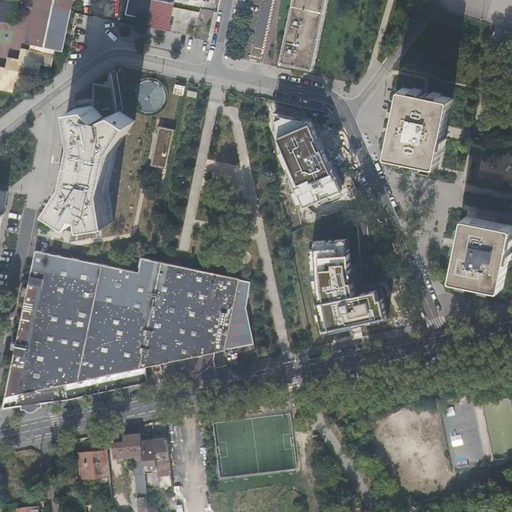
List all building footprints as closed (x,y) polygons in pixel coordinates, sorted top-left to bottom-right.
[(71,0),(0,0),(0,19),(12,22),(13,18),(16,5),(34,9),(32,21),(27,43),(27,44),(29,45),(28,49),(19,47),(17,58),(7,56),(6,58),(5,67),(0,65),(0,89),(12,92),(13,84),(14,81),(25,84),(27,73),(35,75),(37,75),(40,65),(47,66),(51,67),(54,51),(54,50),(60,51),(65,27),(70,6),(71,0)] [(167,30),(173,2),(163,0),(129,0),(127,14),(128,14),(148,19),(147,25),(167,30)] [(295,64),(314,68),(328,0),(294,0),(280,66),(295,69),(295,68),(294,68),(295,64)] [(71,238),(70,243),(98,238),(96,224),(115,221),(109,189),(117,148),(135,120),(119,111),(114,87),(93,82),(93,106),(76,108),(81,141),(73,180),(55,209),(75,221),(71,238)] [(175,94),(185,95),(186,86),(176,85),(175,94)] [(388,155),(423,162),(433,165),(439,166),(443,143),(453,97),(449,96),(442,94),(431,92),(403,86),(402,89),(388,155)] [(289,169),(305,206),(341,190),(323,149),(320,150),(316,139),(319,138),(311,121),(283,115),(283,117),(277,120),(283,151),(287,150),(293,167),(289,169)] [(170,167),(173,128),(157,127),(154,166),(170,167)] [(0,229),(8,191),(0,189),(0,229)] [(511,248),(511,225),(468,215),(468,216),(466,216),(454,278),(455,278),(454,279),(502,290),(502,289),(503,289),(511,248)] [(311,279),(322,333),(388,319),(382,289),(356,294),(352,271),(349,238),(315,241),(315,249),(309,249),(311,279)] [(24,295),(27,295),(18,341),(14,340),(12,348),(16,349),(4,408),(22,404),(22,406),(33,409),(41,401),(68,397),(148,381),(150,366),(153,366),(155,372),(163,370),(162,364),(231,349),(246,345),(255,344),(247,307),(251,280),(176,265),(176,263),(164,261),(163,262),(154,260),(142,258),(141,262),(143,263),(141,272),(36,250),(28,287),(25,286),(23,294),(24,295)] [(169,364),(169,372),(183,372),(183,363),(169,364)] [(141,435),(140,433),(125,435),(126,442),(113,444),(115,457),(140,454),(140,458),(135,459),(138,488),(140,488),(141,496),(138,497),(139,511),(148,511),(149,509),(145,476),(145,471),(142,450),(141,442),(141,440),(141,435)] [(167,438),(167,437),(154,438),(155,441),(158,469),(158,474),(171,473),(170,465),(169,454),(168,444),(167,438)] [(155,441),(141,442),(142,450),(145,471),(158,469),(155,441)] [(110,475),(107,449),(79,453),(82,478),(97,476),(110,475)] [(110,475),(97,476),(99,491),(112,490),(110,475)] [(85,503),(86,509),(113,505),(113,499),(85,503)] [(37,511),(37,501),(26,502),(17,503),(18,510),(18,511),(37,511)]
